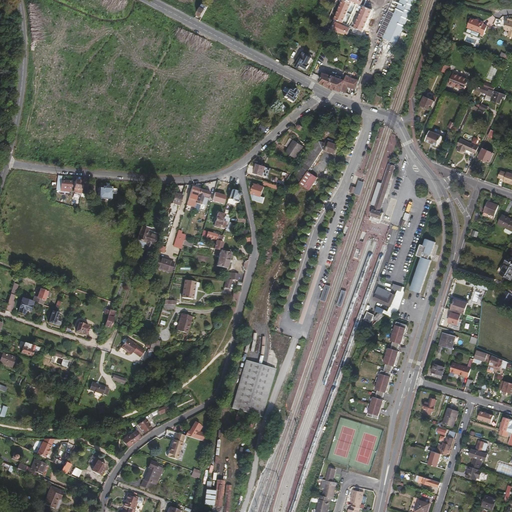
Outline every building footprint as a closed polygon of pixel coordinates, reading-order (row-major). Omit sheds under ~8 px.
[(350,3),(344,0),(341,0),(333,20),(335,21),(341,24),(350,3)] [(393,44),(413,0),(399,0),(382,39),(393,44)] [(200,16),(206,6),(201,3),(195,14),(200,16)] [(371,10),(362,6),(353,28),(362,31),(371,10)] [(482,24),(482,23),(470,18),(466,27),(480,33),(483,34),(486,26),(482,24)] [(341,24),(335,21),(332,29),(347,36),(350,28),(341,24)] [(511,40),(511,36),(511,31),(503,28),(500,37),(511,40)] [(309,59),(305,57),(307,54),(298,50),(291,64),(304,70),(305,69),(305,68),(306,69),(307,68),(308,65),(308,64),(307,64),(309,59)] [(445,73),(448,66),(439,63),(434,69),(435,69),(439,71),(445,73)] [(492,65),(487,78),(493,81),(498,68),(492,65)] [(347,81),(337,78),(338,76),(336,76),(335,77),(322,73),(319,82),(328,87),(343,92),(345,86),(347,81)] [(463,91),(466,81),(451,75),(449,80),(454,82),(453,87),(463,91)] [(353,88),(356,79),(348,76),(347,81),(345,86),(353,88)] [(492,90),(489,89),(482,86),(475,84),(473,88),(486,93),(485,95),(490,97),(493,90),(492,90)] [(293,97),(297,91),(293,88),(291,91),(288,88),(287,89),(284,87),(282,90),(285,92),(283,96),(286,98),(286,99),(291,102),(294,97),(293,97)] [(503,100),(505,95),(493,90),(490,97),(489,99),(498,102),(500,98),(503,100)] [(432,110),(438,97),(435,96),(433,101),(425,97),(421,106),(432,110)] [(490,138),(494,131),(490,129),(486,139),(487,140),(489,137),(490,138)] [(438,146),(442,136),(430,131),(426,141),(438,146)] [(477,147),(458,138),(455,145),(457,146),(455,150),(462,153),(464,149),(474,154),(477,147)] [(295,157),(303,145),(294,139),(287,151),(295,157)] [(334,154),(337,146),(326,141),(325,144),(315,140),(293,176),(296,178),(305,163),(312,167),(322,150),(334,154)] [(489,162),(492,153),(482,148),(478,158),(489,162)] [(302,182),(312,167),(305,163),(296,178),(302,182)] [(266,167),(257,164),(254,172),(263,175),(264,174),(266,167)] [(371,217),(370,220),(380,223),(380,222),(381,220),(383,213),(380,212),(386,194),(388,187),(390,182),(395,167),(389,165),(388,165),(383,180),(382,183),(379,182),(371,205),(375,206),(373,210),(371,217)] [(511,174),(505,172),(505,173),(499,171),(497,178),(503,180),(502,182),(511,185),(511,184),(511,174)] [(71,188),(71,182),(60,181),(61,177),(58,177),(57,187),(71,188)] [(82,187),(83,183),(74,182),(75,178),(72,177),(71,182),(71,188),(71,189),(73,189),(72,194),(80,195),(82,187)] [(361,196),(365,183),(362,182),(360,181),(355,194),(357,194),(360,196),(361,196)] [(261,197),(264,187),(254,184),(251,194),(261,197)] [(102,188),(98,188),(97,199),(110,200),(111,194),(115,194),(115,189),(111,189),(111,187),(108,187),(108,186),(105,186),(104,187),(102,187),(102,188)] [(196,198),(198,189),(190,187),(188,195),(196,198)] [(207,199),(209,193),(198,189),(196,198),(195,201),(199,202),(201,197),(207,199)] [(236,203),(237,199),(236,198),(237,196),(238,195),(239,194),(238,192),(237,191),(235,192),(230,191),(228,200),(231,201),(231,202),(236,203)] [(178,206),(181,196),(173,193),(170,204),(178,206)] [(495,217),(500,206),(489,201),(484,212),(495,217)] [(221,229),(224,221),(220,220),(221,216),(222,215),(215,213),(211,226),(221,229)] [(511,219),(503,215),(498,224),(511,230),(511,219)] [(146,230),(139,227),(135,240),(136,241),(134,247),(142,249),(142,251),(148,253),(151,246),(152,246),(155,237),(145,234),(146,230)] [(219,251),(221,243),(219,242),(220,236),(219,236),(216,235),(206,232),(204,237),(214,240),(212,249),(219,251)] [(421,291),(432,258),(429,257),(431,253),(432,253),(436,240),(426,237),(424,243),(421,242),(417,254),(422,255),(411,288),(421,291)] [(181,246),(182,241),(174,239),(173,245),(178,247),(177,250),(179,251),(181,246)] [(225,269),(230,254),(219,251),(214,266),(225,269)] [(172,262),(155,257),(152,267),(169,272),(172,262)] [(511,280),(511,277),(511,259),(509,258),(505,264),(504,263),(501,267),(504,269),(501,274),(511,280)] [(143,284),(148,271),(143,269),(138,282),(143,284)] [(118,297),(123,282),(118,281),(114,296),(118,297)] [(188,300),(193,283),(183,281),(181,299),(188,300)] [(327,302),(332,287),(326,285),(321,301),(327,302)] [(390,307),(395,296),(379,288),(373,300),(390,307)] [(42,305),(44,297),(47,298),(49,293),(39,290),(36,299),(33,298),(32,302),(42,305)] [(341,290),(338,306),(343,307),(346,291),(341,290)] [(505,307),(511,296),(505,292),(499,303),(505,307)] [(29,311),(32,302),(21,298),(18,307),(19,308),(17,312),(23,314),(24,310),(29,311)] [(457,309),(460,300),(454,299),(451,307),(457,309)] [(464,314),(467,303),(460,300),(457,309),(456,312),(464,314)] [(110,328),(115,312),(109,310),(108,311),(107,317),(104,326),(110,328)] [(61,319),(56,317),(57,313),(51,311),(48,322),(54,324),(54,323),(58,325),(61,319)] [(370,322),(374,315),(367,312),(364,320),(370,322)] [(457,325),(460,316),(451,313),(448,322),(457,325)] [(187,334),(190,322),(188,321),(189,317),(184,315),(179,332),(187,334)] [(406,328),(407,324),(397,320),(394,328),(392,327),(391,331),(393,332),(404,335),(406,328)] [(85,334),(87,327),(83,325),(78,323),(75,331),(80,333),(81,332),(85,334)] [(402,339),(404,335),(393,332),(391,340),(393,340),(391,344),(399,346),(400,343),(401,343),(402,339)] [(451,349),(455,336),(443,332),(439,345),(451,349)] [(139,348),(126,339),(120,348),(130,355),(132,353),(135,355),(139,348)] [(155,353),(159,341),(155,340),(151,352),(155,353)] [(30,356),(33,346),(23,343),(20,353),(30,356)] [(398,354),(399,350),(398,350),(399,346),(391,344),(390,348),(388,347),(386,354),(397,358),(398,354)] [(489,363),(491,355),(488,354),(487,354),(477,351),(475,358),(481,360),(485,362),(485,361),(489,363)] [(0,364),(9,368),(12,362),(2,358),(4,355),(1,354),(0,355),(0,364)] [(395,361),(397,358),(386,354),(384,362),(386,363),(385,366),(392,369),(393,365),(394,365),(395,361)] [(501,368),(503,361),(492,356),(489,366),(494,368),(494,366),(501,368)] [(262,418),(276,370),(264,366),(259,365),(254,363),(250,362),(246,361),(232,409),(251,414),(255,415),(262,418)] [(464,377),(467,367),(452,363),(449,372),(464,377)] [(440,379),(444,367),(434,364),(430,376),(440,379)] [(390,378),(392,373),(391,372),(392,369),(385,366),(383,370),(381,369),(379,377),(377,376),(375,381),(377,381),(388,385),(390,378)] [(126,379),(114,375),(113,380),(125,384),(126,379)] [(387,388),(388,385),(377,381),(375,389),(377,389),(376,393),(383,395),(385,392),(386,392),(387,388)] [(107,388),(89,382),(87,390),(104,395),(107,388)] [(511,394),(511,393),(511,384),(505,382),(502,391),(511,394)] [(383,403),(384,399),(382,399),(383,395),(376,393),(375,397),(373,396),(371,403),(381,407),(383,403)] [(432,412),(436,401),(430,399),(429,403),(425,401),(422,409),(427,410),(426,414),(431,416),(432,411),(432,412)] [(381,407),(371,403),(369,403),(367,407),(369,408),(367,415),(378,418),(380,413),(381,407)] [(157,409),(159,415),(168,411),(166,406),(157,409)] [(453,428),(458,412),(448,409),(443,424),(453,428)] [(503,417),(499,429),(508,432),(510,428),(507,427),(510,420),(503,417)] [(146,421),(138,426),(143,434),(151,429),(146,421)] [(204,434),(197,432),(198,431),(196,430),(198,425),(193,422),(188,432),(186,431),(184,436),(202,441),(204,434)] [(132,444),(140,438),(135,432),(122,441),(127,449),(132,444)] [(176,460),(184,436),(175,433),(173,440),(172,440),(169,451),(167,451),(166,456),(167,457),(176,460)] [(448,453),(453,439),(448,437),(445,444),(443,443),(442,445),(439,444),(437,450),(441,451),(440,453),(446,455),(447,453),(448,453)] [(52,445),(43,441),(37,454),(46,458),(48,454),(50,454),(51,450),(50,450),(52,445)] [(484,453),(487,444),(478,441),(475,451),(471,449),(469,456),(474,458),(471,466),(479,468),(482,460),(485,461),(487,455),(484,453)] [(16,461),(18,454),(12,451),(9,458),(16,461)] [(99,476),(105,466),(99,462),(101,460),(96,457),(91,465),(92,465),(91,467),(93,468),(91,471),(99,476)] [(39,475),(43,464),(31,459),(27,470),(24,469),(23,472),(30,475),(31,472),(39,475)] [(67,469),(70,465),(65,462),(64,463),(55,459),(53,463),(61,466),(59,471),(70,476),(72,472),(67,469)] [(157,464),(150,461),(148,468),(144,480),(143,479),(140,486),(147,489),(150,482),(151,479),(156,481),(161,468),(156,466),(157,464)] [(18,475),(19,470),(7,465),(5,470),(18,475)] [(75,467),(72,474),(79,477),(82,470),(75,467)] [(479,478),(482,471),(468,467),(465,477),(476,480),(476,478),(479,478)] [(333,481),(336,469),(330,468),(327,480),(333,481)] [(430,485),(432,480),(417,475),(416,478),(418,479),(417,482),(430,486),(430,485)] [(333,494),(333,491),(334,492),(336,482),(333,481),(327,480),(326,479),(322,495),(319,495),(319,498),(329,501),(330,497),(333,498),(334,494),(333,494)] [(222,507),(225,482),(222,481),(216,481),(216,485),(218,486),(218,491),(213,490),(206,489),(204,505),(212,506),(211,511),(213,511),(222,511),(223,507),(222,507)] [(506,489),(508,484),(505,483),(505,482),(500,481),(498,488),(503,490),(503,489),(506,489)] [(228,511),(231,485),(228,485),(225,508),(224,507),(223,511),(228,511)] [(61,497),(63,492),(51,487),(44,504),(54,509),(58,499),(59,497),(61,497)] [(360,507),(363,491),(353,489),(350,501),(353,502),(352,505),(360,507)] [(134,510),(136,502),(135,502),(137,497),(133,496),(133,497),(127,495),(123,506),(134,510)] [(492,510),(495,499),(485,496),(482,506),(492,510)] [(325,511),(326,508),(328,509),(330,501),(329,501),(319,498),(318,498),(314,511),(325,511)] [(418,511),(426,511),(430,504),(419,500),(416,507),(417,507),(416,511),(418,511)]
